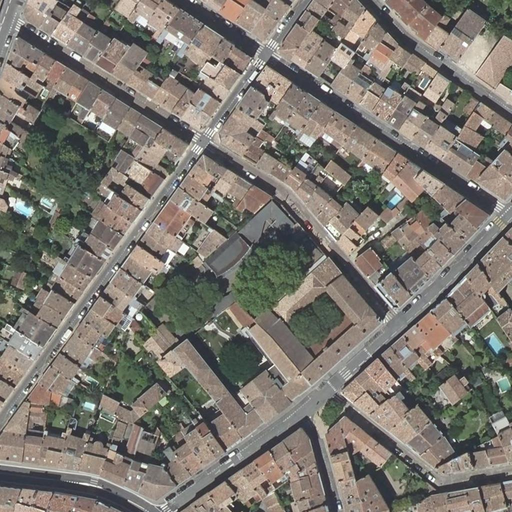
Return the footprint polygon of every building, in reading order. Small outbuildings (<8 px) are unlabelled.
[(59,1),(57,0),(45,0),(46,0),(50,3),(43,11),(29,2),(25,12),(29,20),(37,25),(42,28),(49,15),(45,12),(51,6),(54,8),(56,5),(59,1)] [(45,0),(29,0),(29,2),(43,11),(50,3),(46,0),(45,0)] [(81,2),(78,0),(77,0),(73,6),(72,8),(69,12),(53,35),(68,45),(84,22),(87,17),(88,16),(80,11),(82,9),(78,6),(81,2)] [(142,0),(121,0),(116,7),(130,17),(142,0)] [(164,0),(142,0),(130,17),(130,18),(131,19),(131,20),(135,23),(137,20),(143,24),(148,18),(150,20),(164,0)] [(180,9),(167,0),(164,0),(150,20),(147,24),(162,34),(180,9)] [(221,12),(229,0),(208,0),(207,3),(221,12)] [(229,0),(221,12),(236,22),(249,0),(229,0)] [(249,0),(236,22),(252,32),(260,21),(266,12),(268,9),(255,1),(256,0),(249,0)] [(281,0),(272,0),(268,9),(266,12),(280,21),(286,12),(290,6),(282,0),(281,0)] [(314,0),(314,1),(307,10),(321,19),(333,29),(339,21),(341,19),(336,15),(332,20),(324,14),(328,9),(330,7),(334,0),(314,0)] [(352,0),(334,0),(330,7),(337,12),(343,16),(343,15),(350,6),(349,5),(352,0)] [(339,21),(333,29),(333,30),(345,39),(366,9),(358,0),(352,0),(349,5),(350,6),(343,15),(350,20),(346,26),(339,21)] [(423,0),(388,0),(386,2),(393,10),(395,8),(403,16),(401,18),(409,25),(410,24),(428,5),(423,0)] [(42,28),(53,35),(69,12),(65,10),(56,5),(54,8),(51,6),(45,12),(49,15),(42,28)] [(443,17),(428,5),(410,24),(419,32),(418,34),(426,40),(443,17)] [(486,23),(487,21),(469,8),(467,11),(455,28),(440,50),(450,57),(458,63),(475,38),(484,27),(486,23)] [(191,16),(180,9),(162,34),(161,35),(170,41),(173,38),(167,34),(170,30),(175,34),(182,38),(187,42),(184,45),(179,42),(177,45),(184,50),(182,52),(184,54),(186,52),(186,51),(205,25),(194,18),(191,16)] [(378,21),(366,9),(345,39),(343,42),(351,48),(358,38),(360,35),(365,38),(378,21)] [(301,19),(298,23),(311,32),(313,30),(318,23),(321,19),(307,10),(301,19)] [(274,30),(280,21),(266,12),(260,21),(252,32),(265,41),(266,40),(274,30)] [(434,46),(440,50),(455,28),(447,22),(450,19),(445,15),(443,17),(426,40),(434,46)] [(107,21),(108,18),(106,16),(104,18),(102,17),(97,24),(87,17),(84,22),(68,45),(83,54),(93,39),(107,21)] [(333,29),(321,19),(318,23),(330,33),(333,30),(333,29)] [(93,39),(83,54),(98,63),(117,36),(121,30),(107,21),(93,39)] [(387,32),(378,21),(365,38),(358,48),(362,51),(366,46),(374,52),(387,32)] [(311,32),(298,23),(291,33),(287,38),(280,49),(280,50),(292,59),(301,47),(311,32)] [(226,38),(205,25),(186,51),(186,52),(205,67),(209,61),(213,55),(226,38)] [(301,47),(292,59),(306,68),(325,41),(326,41),(325,40),(313,30),(311,32),(301,47)] [(325,41),(306,68),(319,77),(325,68),(328,65),(338,50),(329,44),(334,38),(342,44),(343,42),(345,39),(333,30),(330,33),(325,40),(326,41),(325,41)] [(399,45),(387,32),(374,52),(372,55),(368,61),(366,65),(372,68),(379,73),(385,64),(390,58),(399,45)] [(510,69),(511,66),(511,39),(504,35),(493,51),(476,75),(486,82),(496,89),(500,82),(510,69)] [(17,37),(12,50),(31,61),(39,66),(47,54),(30,44),(18,36),(17,37)] [(122,40),(117,36),(98,63),(113,73),(129,50),(131,46),(129,44),(122,40)] [(236,45),(226,38),(213,55),(221,61),(224,63),(228,55),(236,45)] [(476,75),(493,51),(483,43),(483,44),(475,38),(458,63),(467,69),(476,75)] [(127,82),(140,65),(143,60),(145,59),(148,54),(151,50),(136,41),(135,40),(133,43),(131,46),(129,50),(113,73),(121,78),(127,82)] [(351,48),(343,42),(342,44),(338,50),(328,65),(331,67),(336,61),(344,67),(351,58),(356,52),(355,52),(351,48)] [(254,57),(236,45),(228,55),(224,63),(242,74),(248,66),(254,57)] [(400,46),(399,45),(390,58),(393,60),(403,67),(404,66),(412,54),(400,46)] [(12,50),(8,63),(23,73),(27,67),(33,70),(29,77),(32,78),(39,66),(31,61),(12,50)] [(368,61),(372,55),(369,53),(368,54),(366,53),(363,57),(368,61)] [(32,78),(42,85),(47,77),(57,61),(50,56),(47,54),(39,66),(32,78)] [(419,59),(412,54),(404,66),(418,74),(422,68),(425,63),(419,59)] [(221,61),(213,55),(209,61),(215,65),(216,63),(219,65),(221,61)] [(354,60),(351,58),(344,67),(340,73),(332,85),(346,95),(360,73),(353,68),(358,61),(355,59),(354,60)] [(51,79),(46,88),(52,91),(67,67),(60,62),(57,61),(47,77),(51,79)] [(209,61),(205,67),(202,71),(231,89),(242,74),(224,63),(221,61),(219,65),(216,63),(215,65),(209,61)] [(334,68),(340,73),(344,67),(336,61),(331,67),(334,68)] [(8,63),(3,77),(17,86),(23,89),(25,86),(22,85),(24,81),(40,91),(43,86),(42,85),(32,78),(29,77),(23,73),(8,63)] [(184,69),(177,64),(174,69),(177,71),(181,73),(184,69)] [(154,74),(140,65),(127,82),(142,91),(154,74)] [(372,68),(366,65),(360,73),(346,95),(360,103),(374,81),(365,75),(368,70),(370,71),(372,68)] [(66,95),(77,102),(90,81),(80,75),(76,73),(67,67),(52,91),(51,93),(55,95),(58,90),(64,93),(66,95)] [(266,68),(253,86),(265,94),(263,96),(265,98),(270,101),(272,99),(280,104),(294,83),(270,67),(266,68)] [(325,81),(332,85),(340,73),(334,68),(327,78),(325,81)] [(231,89),(202,71),(200,75),(206,79),(200,88),(222,102),(231,89)] [(427,94),(437,101),(441,94),(450,81),(445,77),(439,73),(425,92),(427,94)] [(159,77),(154,74),(142,91),(153,98),(161,86),(154,82),(159,77)] [(385,78),(379,74),(374,81),(360,103),(373,112),(387,91),(380,85),(385,78)] [(178,82),(169,76),(165,81),(161,86),(153,98),(163,105),(179,83),(178,82)] [(3,77),(0,85),(0,93),(21,106),(22,107),(27,99),(26,99),(18,94),(16,90),(16,87),(17,86),(3,77)] [(161,86),(165,81),(159,77),(154,82),(161,86)] [(180,79),(178,82),(179,83),(163,105),(174,111),(183,97),(190,88),(193,84),(187,80),(184,85),(181,83),(183,81),(180,79)] [(81,118),(78,122),(81,124),(84,120),(90,110),(103,90),(93,83),(90,81),(77,102),(86,107),(79,117),(81,118)] [(399,92),(390,86),(387,91),(373,112),(388,122),(404,95),(411,85),(405,82),(399,92)] [(511,89),(500,82),(496,89),(511,100),(511,89)] [(308,92),(294,83),(280,104),(270,117),(274,120),(278,114),(288,121),(308,92)] [(18,94),(26,99),(29,93),(23,89),(17,86),(16,87),(16,90),(18,94)] [(265,94),(253,86),(238,107),(256,119),(261,123),(264,119),(259,116),(270,101),(265,98),(263,96),(265,94)] [(222,102),(200,88),(196,94),(192,91),(192,90),(190,88),(183,97),(193,103),(212,115),(222,102)] [(104,119),(117,98),(109,93),(103,90),(90,110),(104,119)] [(322,102),(308,92),(288,121),(285,124),(288,126),(291,123),(298,128),(296,131),(299,134),(322,102)] [(0,93),(0,120),(9,126),(7,128),(17,136),(25,142),(31,134),(12,122),(17,114),(24,118),(26,116),(29,118),(35,121),(38,117),(35,115),(32,113),(27,110),(22,107),(21,106),(0,93)] [(404,95),(388,122),(400,130),(419,102),(420,100),(421,98),(413,93),(410,99),(404,95)] [(193,103),(183,97),(174,111),(183,117),(193,103)] [(481,102),(473,97),(464,110),(472,115),(474,111),(481,102)] [(104,119),(99,127),(113,135),(120,123),(130,107),(122,101),(117,98),(104,119)] [(455,104),(448,99),(443,106),(441,110),(434,105),(433,108),(427,116),(413,139),(426,147),(441,124),(448,115),(455,104)] [(419,102),(400,130),(413,139),(427,116),(433,108),(420,100),(419,102)] [(437,101),(435,104),(434,105),(441,110),(443,106),(437,101)] [(336,111),(322,102),(299,134),(297,137),(311,146),(312,145),(320,134),(336,111)] [(495,112),(481,102),(474,111),(484,118),(484,119),(488,122),(495,112)] [(45,103),(42,108),(47,112),(51,106),(48,105),(45,103)] [(203,129),(212,115),(193,103),(183,117),(189,121),(201,129),(203,129)] [(30,105),(27,110),(32,113),(35,115),(36,113),(38,112),(39,114),(41,111),(30,105)] [(130,107),(120,123),(123,125),(120,130),(131,136),(136,127),(135,127),(143,115),(135,110),(130,107)] [(256,119),(238,107),(220,132),(220,133),(219,133),(220,141),(221,141),(222,141),(243,155),(255,137),(246,131),(251,125),(260,131),(262,129),(265,125),(261,123),(256,119)] [(357,125),(336,111),(320,134),(323,136),(331,142),(340,149),(343,144),(357,125)] [(474,111),(472,115),(465,125),(475,131),(484,119),(484,118),(474,111)] [(508,121),(495,112),(488,122),(504,133),(507,128),(504,126),(508,121)] [(136,127),(131,136),(127,142),(123,148),(122,150),(115,160),(112,166),(113,167),(116,168),(124,174),(134,159),(135,158),(144,145),(145,144),(150,148),(156,140),(164,128),(151,120),(143,115),(135,127),(136,127)] [(0,120),(0,142),(6,145),(8,147),(9,148),(17,136),(7,128),(9,126),(0,120)] [(441,124),(426,147),(443,158),(456,139),(463,128),(458,125),(453,132),(441,124)] [(378,139),(357,125),(343,144),(340,149),(337,153),(339,155),(338,158),(342,161),(348,153),(349,149),(359,157),(355,163),(359,166),(363,160),(378,139)] [(465,125),(463,128),(456,139),(463,143),(469,147),(472,149),(482,135),(475,131),(465,125)] [(168,130),(164,128),(156,140),(161,143),(168,148),(176,136),(168,130)] [(268,134),(262,129),(260,131),(256,138),(255,137),(243,155),(252,161),(257,164),(266,152),(266,151),(260,147),(264,141),(263,141),(268,134)] [(501,146),(506,149),(511,154),(511,135),(509,133),(507,135),(500,142),(498,144),(501,146)] [(181,139),(176,136),(168,148),(181,156),(189,145),(189,144),(181,139)] [(399,153),(378,139),(363,160),(359,166),(363,168),(375,177),(380,179),(384,174),(399,153)] [(456,139),(443,158),(467,175),(478,158),(480,155),(474,151),(469,158),(460,152),(458,150),(463,143),(456,139)] [(135,158),(134,159),(147,167),(149,163),(156,153),(155,152),(161,143),(156,140),(150,148),(145,144),(144,145),(135,158)] [(282,145),(274,140),(272,143),(271,144),(274,147),(278,149),(279,150),(282,145)] [(0,142),(0,153),(3,147),(7,149),(8,147),(6,145),(0,142)] [(114,142),(108,151),(115,155),(121,146),(114,142)] [(168,148),(161,143),(155,152),(156,153),(175,165),(181,156),(168,148)] [(511,154),(506,149),(501,146),(498,150),(502,153),(495,161),(487,156),(485,158),(486,158),(493,163),(511,181),(511,154)] [(285,153),(279,150),(278,149),(272,156),(266,152),(257,164),(267,170),(271,173),(279,161),(285,153)] [(306,152),(294,170),(285,182),(292,186),(297,192),(308,177),(309,176),(304,172),(308,165),(304,162),(310,155),(306,152)] [(411,160),(399,153),(384,174),(393,180),(411,160)] [(0,169),(4,171),(10,173),(16,177),(19,173),(14,170),(14,169),(13,167),(12,167),(7,164),(9,158),(0,154),(0,169)] [(204,154),(197,164),(220,179),(228,169),(215,160),(204,154)] [(478,158),(467,175),(477,181),(487,170),(480,166),(482,162),(478,158)] [(134,159),(124,174),(128,176),(130,173),(140,180),(142,179),(143,178),(145,179),(139,188),(137,190),(151,199),(165,179),(147,167),(134,159)] [(351,176),(332,160),(326,169),(329,172),(339,180),(344,184),(345,185),(351,176)] [(425,170),(411,160),(393,180),(386,187),(390,191),(392,189),(397,184),(408,195),(396,207),(391,212),(386,208),(380,216),(387,222),(408,205),(414,201),(414,200),(427,188),(417,178),(425,170)] [(149,163),(147,167),(165,179),(170,172),(153,161),(151,164),(149,163)] [(294,170),(279,161),(271,173),(280,179),(285,182),(294,170)] [(511,193),(511,181),(493,163),(490,167),(483,162),(482,162),(480,166),(487,170),(477,181),(505,200),(506,199),(511,193)] [(329,172),(326,169),(319,163),(309,176),(308,177),(315,182),(320,176),(324,179),(329,172)] [(197,164),(189,174),(212,190),(215,187),(220,179),(197,164)] [(116,168),(113,167),(102,183),(107,187),(114,178),(126,186),(120,195),(143,210),(151,199),(137,190),(132,187),(130,185),(128,184),(125,182),(128,177),(128,176),(124,174),(116,168)] [(0,169),(0,183),(6,186),(8,178),(14,181),(16,177),(10,173),(4,171),(0,169)] [(220,179),(215,187),(226,194),(239,176),(233,172),(228,169),(220,179)] [(445,183),(425,170),(417,178),(427,188),(434,195),(445,183)] [(189,174),(180,187),(204,204),(212,194),(222,202),(225,199),(223,198),(212,190),(189,174)] [(223,198),(225,199),(228,201),(232,194),(242,201),(253,185),(245,179),(239,176),(226,194),(223,198)] [(306,203),(324,179),(320,176),(315,182),(308,177),(297,192),(304,201),(306,203)] [(338,192),(344,184),(339,180),(328,194),(322,188),(326,181),(324,179),(306,203),(314,212),(317,216),(333,197),(338,192)] [(102,183),(98,189),(109,196),(104,203),(109,206),(134,222),(143,210),(120,195),(117,194),(107,187),(102,183)] [(467,197),(445,183),(434,195),(437,198),(450,211),(451,212),(454,210),(456,208),(467,197)] [(253,185),(242,201),(240,204),(237,208),(242,211),(247,204),(257,211),(272,197),(261,190),(253,185)] [(180,187),(172,199),(192,214),(205,223),(209,218),(214,211),(204,204),(180,187)] [(341,194),(338,192),(333,197),(317,216),(323,223),(325,226),(343,206),(336,200),(341,194)] [(45,193),(39,206),(53,215),(55,211),(59,202),(45,193)] [(0,208),(7,212),(9,206),(5,199),(0,197),(0,208)] [(492,214),(467,197),(456,208),(459,211),(461,213),(479,228),(485,221),(492,215),(492,214)] [(354,202),(350,198),(343,206),(325,226),(333,235),(337,240),(344,233),(350,226),(356,220),(363,213),(360,211),(358,213),(350,205),(354,202)] [(424,209),(415,215),(426,230),(430,227),(440,238),(455,253),(466,241),(450,225),(442,217),(450,211),(437,198),(432,204),(441,213),(434,221),(424,209)] [(164,210),(155,222),(181,240),(183,237),(178,233),(187,221),(190,223),(193,220),(189,218),(192,214),(172,199),(164,210)] [(101,200),(92,214),(96,216),(124,235),(134,222),(109,206),(104,203),(101,200)] [(367,229),(380,216),(369,206),(363,213),(356,220),(367,229)] [(55,211),(53,215),(48,225),(53,228),(60,214),(55,211)] [(466,241),(479,228),(461,213),(455,220),(451,215),(452,214),(451,212),(450,211),(442,217),(450,225),(466,241)] [(426,230),(415,215),(408,221),(419,235),(426,230)] [(115,248),(124,235),(96,216),(86,230),(115,248)] [(205,223),(210,227),(227,239),(235,232),(215,218),(209,218),(205,223)] [(361,236),(367,229),(356,220),(350,226),(361,236)] [(415,238),(419,235),(408,221),(400,227),(412,241),(415,238)] [(155,222),(148,232),(173,250),(175,252),(183,241),(181,240),(155,222)] [(306,232),(298,222),(288,231),(297,241),(306,232)] [(361,236),(350,226),(344,233),(354,243),(361,236)] [(33,227),(30,236),(41,241),(45,233),(33,227)] [(211,232),(197,251),(201,253),(206,257),(227,239),(210,227),(209,229),(211,232)] [(404,247),(412,241),(400,227),(392,233),(398,239),(404,247)] [(443,266),(455,253),(440,238),(430,227),(426,230),(419,235),(415,238),(427,250),(443,266)] [(253,243),(238,228),(236,230),(235,232),(227,239),(206,257),(202,261),(201,263),(205,268),(205,270),(204,272),(205,274),(205,275),(206,277),(208,278),(210,278),(212,278),(213,277),(215,276),(217,276),(219,276),(221,275),(222,273),(224,272),(226,271),(227,270),(229,269),(231,268),(232,267),(234,265),(235,264),(237,263),(238,262),(240,260),(241,259),(243,257),(244,256),(245,255),(247,253),(248,251),(249,250),(250,248),(251,246),(252,245),(253,243)] [(106,261),(115,248),(86,230),(79,240),(77,239),(75,242),(106,261)] [(148,232),(139,244),(160,260),(167,251),(171,253),(173,250),(148,232)] [(345,249),(349,254),(358,247),(354,243),(344,233),(337,240),(345,249)] [(388,248),(398,239),(392,233),(382,240),(388,248)] [(511,244),(504,237),(479,263),(494,284),(499,291),(510,280),(511,282),(511,281),(511,244)] [(94,278),(106,261),(75,242),(64,260),(94,278)] [(135,250),(131,255),(153,271),(158,274),(163,266),(169,270),(171,266),(160,260),(139,244),(135,250)] [(385,263),(372,247),(369,250),(355,261),(362,270),(368,277),(385,263)] [(431,277),(443,266),(427,250),(416,261),(431,277)] [(313,264),(267,306),(271,311),(330,258),(328,257),(325,253),(313,264)] [(131,255),(122,268),(144,284),(146,286),(158,294),(161,291),(146,281),(153,271),(131,255)] [(198,256),(193,260),(197,266),(201,263),(202,261),(198,256)] [(412,295),(431,277),(416,261),(413,256),(400,267),(393,273),(412,295)] [(61,261),(54,272),(55,272),(85,291),(94,278),(64,260),(60,257),(58,260),(61,261)] [(313,384),(326,372),(367,336),(383,321),(343,274),(330,258),(271,311),(267,306),(260,313),(259,314),(254,319),(255,320),(258,323),(273,337),(313,384)] [(406,300),(412,295),(393,273),(393,272),(389,268),(385,263),(368,277),(377,286),(394,306),(394,307),(399,307),(406,300)] [(479,263),(467,275),(484,299),(486,297),(486,294),(485,293),(487,291),(488,293),(492,294),(497,300),(502,306),(507,303),(499,291),(494,284),(479,263)] [(122,268),(112,282),(133,297),(136,299),(146,286),(144,284),(122,268)] [(19,270),(12,284),(23,289),(25,290),(31,275),(26,273),(19,270)] [(75,303),(85,291),(55,272),(53,275),(57,278),(53,286),(48,283),(46,285),(55,290),(75,303)] [(57,278),(53,275),(48,283),(53,286),(57,278)] [(469,324),(472,327),(481,319),(486,315),(492,310),(484,299),(467,275),(446,297),(467,321),(469,324)] [(112,282),(102,296),(123,311),(126,313),(128,315),(134,306),(141,311),(146,306),(136,299),(133,297),(112,282)] [(46,285),(44,284),(42,288),(43,288),(37,298),(39,299),(41,300),(45,303),(66,316),(75,303),(55,290),(46,285)] [(215,318),(229,307),(244,328),(247,325),(255,320),(254,319),(259,314),(260,313),(255,308),(258,306),(257,305),(256,304),(256,303),(255,302),(254,301),(253,300),(252,299),(251,298),(250,298),(249,297),(248,297),(247,296),(246,296),(245,295),(244,295),(242,294),(241,294),(240,294),(239,294),(238,294),(237,294),(236,293),(235,292),(234,292),(233,292),(232,293),(231,293),(231,294),(230,295),(229,296),(227,296),(226,296),(225,297),(224,297),(223,298),(222,299),(221,300),(220,300),(219,301),(218,302),(217,303),(216,304),(216,305),(215,306),(214,307),(214,308),(214,309),(214,310),(213,312),(213,313),(214,314),(214,315),(214,317),(215,318)] [(102,296),(93,308),(117,325),(126,313),(123,311),(102,296)] [(446,297),(431,310),(452,333),(455,336),(458,333),(455,330),(464,323),(466,326),(469,324),(467,321),(446,297)] [(57,328),(66,316),(45,303),(41,300),(39,299),(33,308),(31,311),(57,328)] [(31,311),(23,307),(21,310),(24,312),(17,324),(14,328),(44,347),(57,328),(31,311)] [(93,308),(84,320),(106,336),(108,337),(117,325),(93,308)] [(511,308),(510,308),(508,310),(497,318),(511,340),(511,308)] [(455,341),(457,339),(455,336),(452,333),(431,310),(416,325),(434,349),(439,356),(443,353),(437,347),(449,335),(455,341)] [(130,326),(134,333),(141,328),(134,319),(130,326)] [(94,346),(102,351),(106,346),(102,342),(106,336),(84,320),(75,332),(94,346)] [(242,388),(267,421),(292,402),(291,401),(300,394),(313,384),(273,337),(258,323),(255,320),(247,325),(249,329),(276,363),(273,366),(268,370),(267,369),(260,375),(245,386),(242,388)] [(8,339),(6,341),(11,344),(35,359),(44,347),(14,328),(13,327),(8,324),(5,329),(16,336),(13,341),(8,338),(8,339)] [(158,331),(174,350),(179,345),(163,324),(156,329),(158,331)] [(416,325),(404,335),(422,358),(423,359),(429,367),(432,364),(426,356),(434,349),(416,325)] [(171,371),(173,375),(187,365),(174,350),(158,331),(143,345),(146,348),(149,346),(161,360),(171,371)] [(107,361),(114,366),(116,361),(102,351),(94,346),(75,332),(61,353),(80,367),(87,371),(88,372),(89,369),(87,367),(91,361),(93,363),(96,359),(100,354),(108,360),(107,361)] [(404,335),(391,346),(408,368),(417,359),(425,370),(428,368),(429,367),(423,359),(422,358),(404,335)] [(174,350),(187,365),(211,394),(219,405),(222,409),(223,410),(236,401),(233,397),(234,397),(225,385),(216,374),(188,339),(174,350)] [(11,344),(3,356),(27,371),(35,359),(11,344)] [(391,346),(379,357),(396,379),(404,372),(406,374),(412,381),(416,378),(408,368),(391,346)] [(78,384),(79,382),(80,380),(74,377),(78,370),(83,372),(85,373),(87,371),(80,367),(61,353),(51,365),(72,380),(78,384)] [(511,353),(503,358),(506,365),(511,362),(511,353)] [(27,371),(3,356),(0,361),(0,378),(15,387),(27,371)] [(379,357),(367,368),(386,390),(392,397),(396,393),(390,386),(397,380),(396,379),(379,357)] [(71,391),(77,394),(77,392),(95,397),(96,393),(79,382),(78,384),(72,380),(51,365),(39,382),(51,390),(62,395),(67,397),(71,391)] [(356,378),(367,391),(381,406),(388,400),(382,394),(386,390),(367,368),(356,378)] [(447,370),(437,379),(442,385),(452,376),(447,370)] [(404,372),(396,379),(397,380),(398,381),(406,374),(404,372)] [(454,404),(469,392),(463,384),(464,384),(465,384),(466,384),(467,383),(467,382),(468,382),(468,381),(467,380),(467,379),(466,378),(465,378),(464,378),(463,378),(462,378),(461,379),(461,380),(456,374),(452,376),(442,385),(440,386),(454,404)] [(0,398),(4,401),(15,387),(0,378),(0,398)] [(342,392),(355,402),(367,391),(356,378),(346,387),(342,391),(341,391),(341,392),(342,392)] [(49,403),(74,407),(75,400),(67,397),(62,395),(51,390),(39,382),(31,394),(26,401),(31,402),(30,409),(41,411),(42,405),(44,405),(44,404),(49,404),(49,403)] [(139,408),(143,414),(158,402),(166,395),(159,386),(158,388),(155,384),(139,398),(140,399),(135,404),(139,408)] [(370,414),(389,430),(406,417),(405,415),(411,410),(400,397),(403,394),(405,393),(408,391),(405,387),(404,387),(396,393),(392,397),(388,400),(381,406),(370,414)] [(225,413),(244,438),(258,428),(257,427),(266,420),(267,421),(242,388),(242,389),(242,390),(234,397),(233,397),(236,401),(223,410),(225,413)] [(382,394),(388,400),(392,397),(386,390),(382,394)] [(367,391),(355,402),(370,414),(381,406),(367,391)] [(99,408),(114,414),(117,407),(120,402),(104,395),(103,399),(99,408)] [(0,458),(23,462),(26,435),(26,434),(27,429),(28,421),(30,409),(31,402),(26,401),(14,417),(5,430),(0,436),(0,458)] [(389,430),(405,443),(433,421),(430,418),(426,413),(418,404),(411,410),(405,415),(406,417),(389,430)] [(114,414),(120,417),(128,421),(132,423),(143,414),(139,408),(132,414),(117,407),(114,414)] [(41,411),(30,409),(28,421),(45,423),(47,411),(41,411)] [(208,424),(226,451),(244,438),(225,413),(220,416),(216,411),(215,413),(211,415),(209,417),(212,421),(208,424)] [(503,411),(489,418),(493,424),(503,418),(502,416),(504,414),(503,411)] [(445,436),(447,435),(445,431),(443,433),(441,431),(438,428),(443,424),(448,420),(442,413),(437,417),(433,421),(405,443),(421,455),(445,436)] [(510,461),(511,460),(511,428),(511,427),(510,423),(504,414),(502,416),(503,418),(493,424),(499,435),(500,438),(504,446),(510,461)] [(340,420),(345,438),(347,439),(358,426),(346,416),(345,416),(340,420)] [(101,474),(126,485),(134,459),(137,450),(144,429),(136,425),(125,455),(116,451),(121,438),(122,438),(128,421),(120,417),(116,430),(114,438),(110,448),(110,449),(101,474)] [(60,467),(79,469),(88,441),(90,435),(86,433),(84,438),(71,434),(73,428),(75,429),(77,423),(76,420),(71,418),(69,427),(68,433),(60,467)] [(346,454),(349,453),(345,438),(340,420),(337,423),(326,433),(326,435),(331,455),(346,451),(346,454)] [(206,465),(218,456),(198,428),(194,422),(191,424),(195,429),(188,434),(186,436),(189,441),(206,465)] [(218,456),(226,451),(208,424),(206,422),(203,424),(198,428),(218,456)] [(126,485),(140,491),(150,464),(141,461),(142,456),(151,459),(153,455),(158,439),(161,431),(157,425),(149,431),(144,429),(137,450),(134,459),(126,485)] [(349,453),(350,456),(359,448),(361,450),(366,444),(365,443),(371,436),(363,430),(358,426),(347,439),(345,438),(349,453)] [(40,464),(60,467),(68,433),(63,432),(62,438),(48,435),(49,427),(45,427),(45,431),(44,437),(40,464)] [(298,430),(283,440),(290,451),(310,438),(310,437),(303,428),(302,427),(301,427),(298,430)] [(79,469),(101,474),(110,449),(110,448),(114,438),(110,437),(107,447),(104,446),(104,445),(104,444),(104,443),(103,443),(103,442),(102,442),(102,441),(101,441),(100,441),(99,440),(98,440),(97,441),(96,441),(96,442),(95,442),(95,443),(92,442),(95,432),(92,431),(90,435),(88,441),(79,469)] [(23,462),(40,464),(44,437),(26,435),(23,462)] [(491,464),(510,461),(504,446),(500,438),(499,435),(495,437),(498,447),(486,449),(491,464)] [(175,451),(192,475),(206,465),(189,441),(186,436),(184,438),(187,443),(178,449),(174,445),(172,446),(175,451)] [(366,444),(361,450),(368,456),(367,458),(370,460),(371,458),(381,466),(392,453),(381,444),(371,436),(365,443),(366,444)] [(421,455),(436,467),(458,456),(456,453),(445,436),(421,455)] [(310,438),(290,451),(296,460),(313,449),(310,438)] [(290,451),(283,440),(270,450),(284,472),(290,468),(293,473),(291,474),(292,477),(302,469),(296,460),(290,451)] [(471,468),(491,464),(486,449),(484,445),(484,443),(469,451),(471,468)] [(165,467),(178,485),(192,475),(175,451),(172,446),(171,445),(165,450),(168,454),(162,461),(165,463),(167,464),(165,467)] [(316,461),(313,449),(296,460),(302,469),(304,469),(316,461)] [(284,472),(270,450),(255,460),(267,477),(272,483),(285,474),(284,472)] [(333,462),(351,457),(350,456),(349,453),(346,454),(346,451),(331,455),(333,462)] [(444,473),(471,468),(469,451),(465,452),(458,456),(436,467),(443,473),(444,473)] [(150,464),(140,491),(158,499),(167,492),(178,485),(165,467),(167,464),(165,463),(163,466),(156,464),(158,459),(153,455),(151,459),(150,463),(150,464)] [(141,461),(150,464),(150,463),(151,459),(142,456),(141,461)] [(338,481),(356,476),(351,457),(333,462),(338,481)] [(274,490),(275,489),(272,485),(265,490),(259,483),(267,477),(255,460),(242,469),(263,498),(268,494),(274,490)] [(319,471),(316,461),(304,469),(302,469),(292,477),(291,478),(289,479),(284,483),(285,485),(292,482),(293,482),(301,479),(301,477),(319,471)] [(291,478),(292,477),(291,474),(293,473),(290,468),(284,472),(285,474),(289,479),(291,478)] [(258,501),(263,498),(242,469),(226,480),(236,492),(240,496),(244,502),(254,495),(258,501)] [(325,493),(319,471),(301,477),(301,479),(293,482),(297,501),(325,493)] [(275,489),(284,483),(289,479),(285,474),(272,483),(272,485),(275,489)] [(368,474),(357,481),(361,495),(365,511),(371,511),(379,510),(381,510),(388,509),(390,508),(385,501),(373,481),(369,474),(368,474)] [(361,495),(357,481),(356,476),(338,481),(343,499),(361,495)] [(209,492),(223,507),(240,496),(236,492),(226,480),(209,492)] [(511,480),(500,482),(508,511),(511,511),(511,510),(511,480)] [(508,511),(500,482),(479,486),(485,511),(489,511),(490,511),(503,508),(504,511),(508,511)] [(24,488),(0,484),(0,511),(15,511),(19,502),(24,488)] [(485,511),(479,486),(466,489),(472,511),(485,511)] [(31,511),(39,489),(24,488),(19,502),(15,511),(31,511)] [(54,491),(39,489),(31,511),(45,511),(48,507),(54,491)] [(472,511),(466,489),(448,492),(450,499),(447,499),(450,511),(472,511)] [(268,494),(263,498),(266,504),(277,497),(274,490),(268,494)] [(72,511),(79,496),(54,491),(48,507),(45,511),(72,511)] [(200,511),(216,511),(223,507),(209,492),(192,503),(200,511)] [(448,492),(441,493),(432,495),(436,511),(450,511),(447,499),(450,499),(448,492)] [(328,504),(325,493),(297,501),(296,501),(292,502),(293,507),(298,505),(300,510),(297,511),(303,511),(304,511),(328,504)] [(365,511),(361,495),(343,499),(346,511),(365,511)] [(436,511),(432,495),(417,503),(418,511),(436,511)] [(99,499),(79,496),(72,511),(93,511),(100,499),(99,499)] [(277,497),(266,504),(270,511),(285,511),(282,505),(277,497)] [(107,511),(111,505),(100,499),(93,511),(107,511)] [(180,511),(200,511),(192,503),(180,511)]
